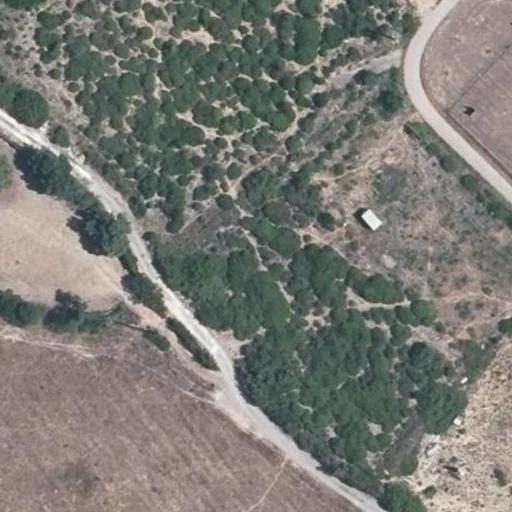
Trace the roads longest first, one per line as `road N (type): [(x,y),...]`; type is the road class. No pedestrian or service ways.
road 1 (unclassified): [(376,511),(314,469),(0,102)]
road 2 (unclassified): [(511,193),(422,106),(412,49),(452,0)]
